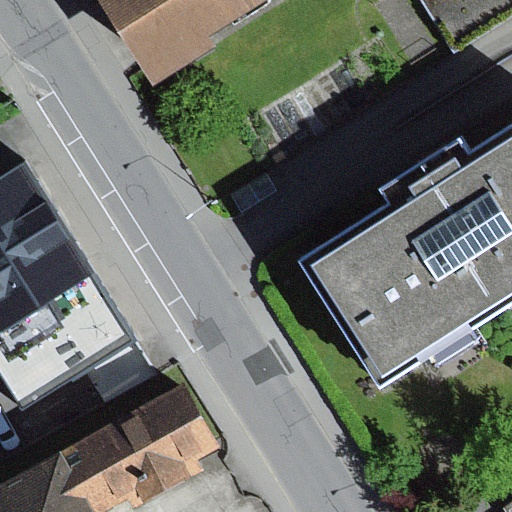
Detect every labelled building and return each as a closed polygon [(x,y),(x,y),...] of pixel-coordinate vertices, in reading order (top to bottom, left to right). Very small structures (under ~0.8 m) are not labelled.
[(123,0),(176,80),(235,43),(229,33),(280,0),(123,0)] [(511,0),(429,0),(461,53),(511,19),(511,0)] [(388,204),(297,262),(376,385),(511,297),(511,120),(464,152),(456,140),(378,189),(388,204)] [(44,158),(0,186),(0,364),(30,412),(141,342),(106,287),(120,278),(44,158)] [(199,383),(68,457),(100,511),(127,511),(144,503),(148,509),(216,471),(212,463),(236,450),(199,383)] [(100,511),(68,457),(0,496),(0,511),(100,511)] [(511,511),(511,497),(499,506),(502,511),(511,511)]
